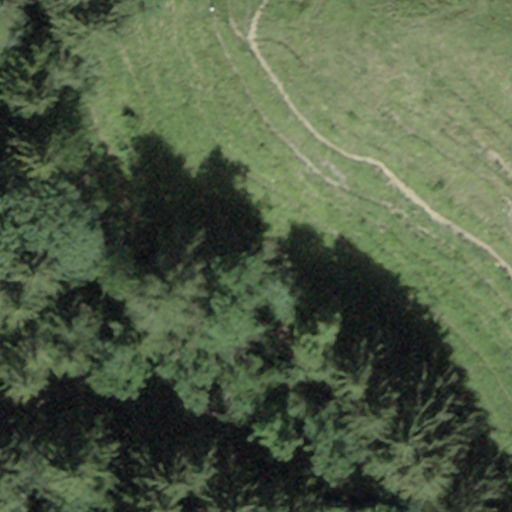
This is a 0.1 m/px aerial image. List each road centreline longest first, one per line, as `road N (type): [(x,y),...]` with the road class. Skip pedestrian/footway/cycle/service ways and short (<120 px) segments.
road 1 (track): [(432,511),(347,389),(227,308),(95,268),(64,240),(0,79)]
road 2 (track): [(372,511),(268,432),(190,405),(0,398)]
